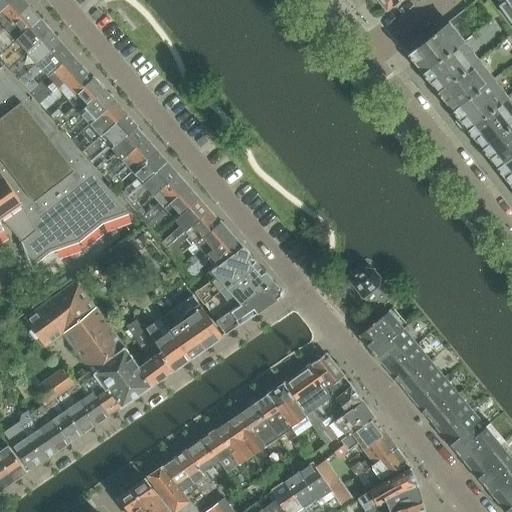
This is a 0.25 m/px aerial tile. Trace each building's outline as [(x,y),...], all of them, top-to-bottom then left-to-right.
[(0,0),(0,10),(11,0),(0,0)] [(24,0),(11,0),(0,10),(0,21),(5,27),(30,6),(29,5),(24,0)] [(378,0),(387,10),(399,0),(378,0)] [(511,0),(507,0),(499,6),(511,23),(511,0)] [(487,1),(482,6),(492,19),(498,15),(487,1)] [(1,42),(0,42),(0,52),(40,18),(30,6),(5,27),(11,35),(1,42)] [(51,30),(40,18),(0,52),(0,57),(3,62),(12,54),(20,44),(26,51),(51,30)] [(448,22),(408,54),(414,61),(423,73),(463,41),(448,22)] [(26,51),(8,67),(18,80),(61,42),(51,30),(26,51)] [(423,73),(428,80),(429,80),(438,92),(478,61),(463,41),(423,73)] [(61,42),(18,80),(24,86),(33,78),(41,68),(47,75),(72,54),(61,42)] [(42,80),(38,83),(29,91),(34,97),(40,103),(82,66),(72,54),(47,75),(53,82),(47,87),(42,80)] [(438,92),(443,99),(453,111),(493,79),(478,61),(438,92)] [(82,66),(40,103),(45,110),(54,102),(62,92),(68,99),(93,77),(82,66)] [(130,213),(57,131),(7,74),(7,75),(1,68),(2,68),(1,67),(0,67),(0,232),(3,231),(0,223),(0,218),(1,219),(0,218),(1,218),(21,241),(20,241),(31,268),(33,267),(32,266),(50,252),(79,242),(102,223),(128,214),(129,215),(130,213)] [(68,100),(74,107),(64,115),(58,108),(50,115),(60,128),(63,125),(104,89),(93,76),(93,77),(68,99),(69,100),(68,100)] [(33,78),(24,86),(29,91),(38,83),(33,78)] [(453,111),(452,111),(458,118),(467,130),(508,98),(493,79),(453,111)] [(89,124),(115,101),(104,89),(63,125),(68,131),(70,129),(83,117),(89,124)] [(511,125),(511,104),(508,98),(467,130),(473,137),(482,148),(511,125)] [(75,137),(72,139),(82,151),(126,113),(115,101),(89,124),(80,132),(85,138),(79,142),(75,137)] [(126,113),(82,151),(92,163),(102,155),(111,147),(136,125),(126,113)] [(63,125),(60,128),(72,139),(75,137),(76,135),(70,129),(68,131),(63,125)] [(102,155),(92,163),(103,176),(146,138),(136,126),(137,125),(136,125),(111,147),(116,153),(107,161),(102,155)] [(511,125),(482,148),(482,149),(488,156),(497,167),(511,155),(511,125)] [(146,138),(103,176),(114,188),(122,181),(118,176),(119,172),(126,165),(132,171),(157,150),(146,138)] [(132,171),(138,178),(120,194),(124,199),(167,162),(157,150),(132,171)] [(511,155),(497,167),(497,168),(502,175),(503,175),(511,186),(511,155)] [(153,195),(177,174),(167,162),(124,199),(135,211),(141,206),(135,200),(147,189),(153,195)] [(141,206),(135,211),(146,223),(188,186),(178,174),(177,174),(153,195),(159,202),(147,213),(141,206)] [(188,186),(146,223),(150,228),(155,225),(168,212),(174,219),(199,198),(188,186)] [(180,227),(161,243),(166,248),(167,247),(184,232),(209,210),(199,198),(174,219),(174,220),(180,227)] [(190,246),(187,249),(188,250),(220,222),(209,210),(184,232),(167,247),(176,259),(183,254),(177,248),(185,240),(190,246)] [(193,255),(189,260),(193,264),(231,233),(220,221),(220,222),(188,250),(193,255)] [(155,225),(150,228),(156,235),(163,230),(160,225),(157,227),(155,225)] [(193,264),(186,270),(193,277),(200,271),(198,270),(207,263),(206,262),(209,259),(215,266),(242,246),(231,233),(193,264)] [(133,235),(113,249),(122,262),(142,248),(133,235)] [(217,277),(196,294),(203,303),(257,264),(257,263),(256,264),(255,265),(250,259),(251,258),(252,258),(251,257),(251,256),(242,246),(215,266),(210,270),(217,277)] [(257,264),(203,303),(212,314),(228,301),(234,297),(240,304),(241,303),(241,304),(273,281),(264,271),(263,270),(262,271),(263,271),(262,272),(256,266),(257,265),(258,265),(257,264)] [(359,266),(360,267),(357,268),(355,269),(354,268),(346,275),(348,276),(347,277),(348,278),(363,297),(377,315),(397,298),(395,295),(391,298),(380,284),(381,282),(381,280),(380,277),(380,276),(380,274),(378,274),(372,267),(371,266),(370,265),(368,265),(366,264),(366,265),(363,265),(359,266)] [(75,280),(23,318),(45,348),(63,335),(89,370),(78,379),(89,394),(92,392),(108,416),(156,382),(143,363),(139,366),(124,346),(125,345),(96,306),(95,307),(75,280)] [(240,304),(216,320),(226,333),(280,296),(281,289),(273,281),(241,304),(241,303),(240,304)] [(94,287),(106,304),(113,299),(107,291),(108,291),(101,282),(94,287)] [(198,303),(182,316),(185,320),(204,348),(222,336),(198,303)] [(166,313),(176,325),(168,331),(188,359),(204,348),(185,320),(182,316),(175,307),(166,313)] [(388,311),(359,335),(374,353),(403,328),(388,311)] [(155,340),(155,341),(162,351),(159,353),(172,371),(188,359),(168,331),(176,325),(166,313),(146,327),(155,340)] [(126,326),(149,359),(143,363),(156,382),(172,371),(159,353),(162,351),(155,341),(155,340),(146,327),(139,317),(126,326)] [(374,353),(387,369),(416,345),(403,328),(374,353)] [(416,345),(387,369),(401,385),(430,361),(416,345)] [(326,354),(311,364),(336,396),(351,385),(344,376),(326,354)] [(401,385),(415,402),(444,378),(430,361),(401,385)] [(347,411),(336,396),(311,364),(284,383),(306,416),(315,410),(326,426),(347,411)] [(34,389),(45,404),(45,405),(55,398),(67,389),(74,385),(72,383),(62,369),(34,389)] [(444,378),(415,402),(428,418),(458,394),(444,378)] [(26,379),(16,385),(25,398),(35,392),(26,379)] [(74,385),(67,389),(77,403),(79,401),(95,425),(108,416),(92,392),(89,394),(78,379),(72,383),(74,385)] [(284,383),(269,393),(292,427),(298,436),(312,426),(326,444),(334,438),(326,426),(315,410),(306,416),(284,383)] [(351,385),(336,396),(347,411),(362,400),(351,385)] [(67,389),(55,398),(64,411),(66,410),(82,434),(95,425),(79,401),(77,403),(67,389)] [(270,427),(277,437),(292,427),(269,393),(253,404),(270,427)] [(428,418),(442,435),(471,410),(458,394),(428,418)] [(45,404),(43,405),(53,419),(69,443),(82,434),(66,410),(64,411),(55,398),(45,405),(45,404)] [(347,411),(326,426),(334,438),(335,440),(339,437),(341,440),(373,417),(374,416),(362,400),(347,411)] [(29,414),(39,428),(39,429),(40,428),(56,452),(69,443),(53,419),(43,405),(45,404),(43,404),(29,414)] [(253,404),(238,414),(263,449),(274,442),(271,439),(269,440),(263,432),(270,427),(253,404)] [(16,423),(26,437),(26,438),(42,461),(56,452),(40,428),(39,429),(39,428),(29,414),(27,410),(20,415),(19,421),(16,423)] [(442,435),(456,451),(485,426),(471,410),(442,435)] [(250,458),(259,452),(263,449),(238,414),(225,423),(250,458)] [(362,449),(386,432),(374,417),(374,416),(373,417),(341,440),(344,444),(333,452),(338,458),(352,448),(358,444),(362,449)] [(4,432),(13,446),(29,470),(42,461),(26,438),(26,437),(16,423),(4,432)] [(225,423),(210,434),(227,457),(233,466),(237,463),(239,465),(250,458),(225,423)] [(485,426),(456,451),(470,468),(499,443),(485,426)] [(362,449),(369,458),(361,464),(359,462),(350,469),(356,477),(397,447),(386,432),(362,449)] [(210,434),(197,442),(214,465),(225,457),(226,458),(227,457),(210,434)] [(197,442),(186,450),(203,472),(205,470),(213,479),(219,475),(211,466),(214,465),(197,442)] [(511,460),(511,458),(499,443),(470,468),(484,484),(511,460)] [(0,458),(15,480),(26,472),(8,445),(2,450),(0,447),(0,458)] [(344,486),(347,491),(361,482),(362,483),(367,480),(371,485),(408,463),(397,447),(356,477),(351,481),(344,486)] [(186,450),(174,458),(204,495),(216,487),(203,472),(186,450)] [(0,480),(4,487),(15,480),(0,458),(0,480)] [(204,496),(204,495),(174,458),(162,466),(183,492),(189,487),(195,495),(189,500),(196,507),(205,501),(207,499),(204,496)] [(326,460),(315,467),(340,505),(351,497),(347,491),(344,486),(341,483),(326,460)] [(511,460),(484,484),(498,501),(511,488),(511,460)] [(312,464),(298,473),(324,511),(328,511),(340,505),(315,467),(312,464)] [(162,466),(148,477),(174,511),(199,511),(196,507),(189,500),(183,492),(162,466)] [(382,482),(357,498),(365,511),(391,496),(418,485),(410,467),(382,482)] [(324,511),(298,473),(285,482),(305,511),(324,511)] [(167,511),(169,511),(145,479),(118,497),(129,511),(167,511)] [(305,511),(285,482),(271,492),(276,499),(285,511),(305,511)] [(365,511),(364,511),(378,511),(387,507),(389,511),(392,511),(398,510),(422,502),(418,485),(391,496),(365,511)] [(511,511),(511,488),(498,501),(506,511),(511,511)] [(234,511),(218,490),(208,499),(213,505),(210,508),(205,501),(196,507),(199,511),(234,511)] [(285,511),(276,499),(271,492),(257,502),(263,509),(264,511),(285,511)] [(257,502),(244,511),(264,511),(263,509),(257,502)] [(425,511),(422,502),(398,510),(392,511),(425,511)]
